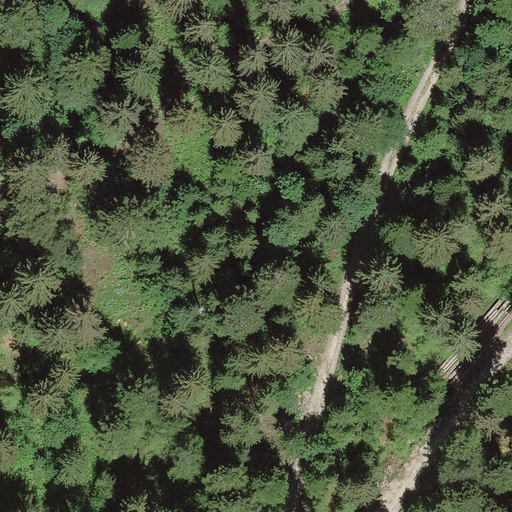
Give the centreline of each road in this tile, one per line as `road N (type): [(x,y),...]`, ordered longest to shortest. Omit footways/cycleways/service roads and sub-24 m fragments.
road 1 (track): [(297,511),(361,237),(474,0)]
road 2 (track): [(376,511),(511,313)]
